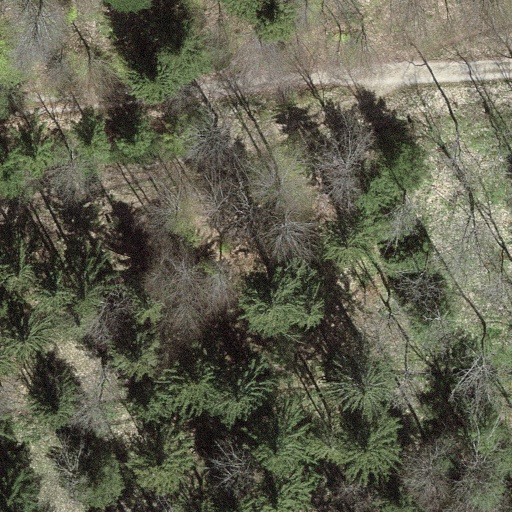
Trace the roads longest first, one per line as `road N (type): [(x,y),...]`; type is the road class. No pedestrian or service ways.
road 1 (track): [(0,103),(381,74),(511,76)]
road 2 (track): [(0,405),(511,375)]
